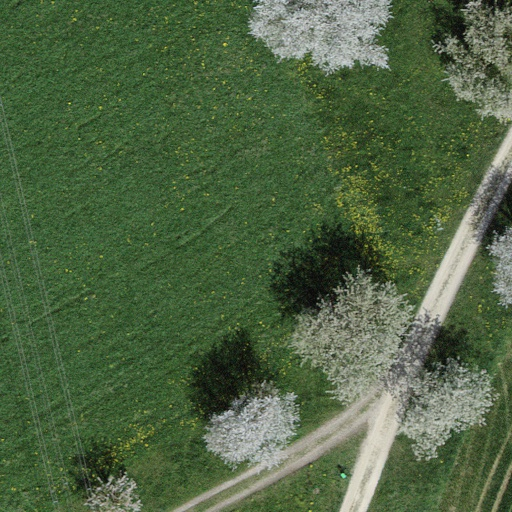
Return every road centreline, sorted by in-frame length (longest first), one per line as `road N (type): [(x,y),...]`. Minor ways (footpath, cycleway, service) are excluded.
road 1 (track): [(356,511),(469,241),(511,172)]
road 2 (track): [(192,511),(412,378)]
